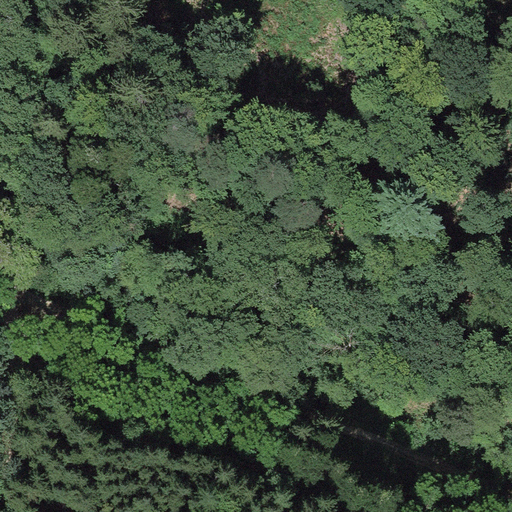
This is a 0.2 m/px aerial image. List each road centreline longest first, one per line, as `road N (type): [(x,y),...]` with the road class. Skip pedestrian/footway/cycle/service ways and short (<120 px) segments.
road 1 (track): [(511,500),(101,330),(45,313),(8,312)]
road 2 (track): [(342,511),(261,463),(97,406),(16,343)]
road 3 (track): [(0,486),(16,343),(8,312)]
